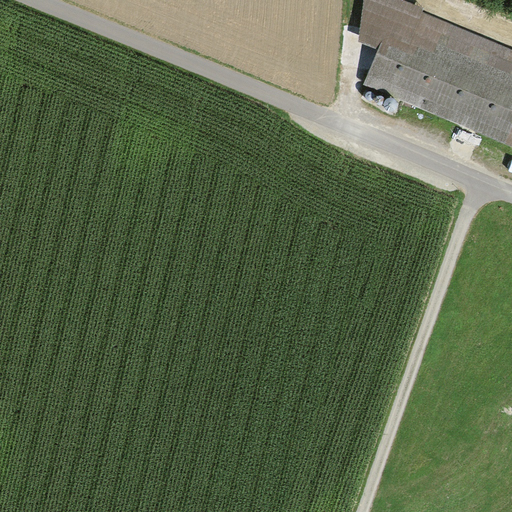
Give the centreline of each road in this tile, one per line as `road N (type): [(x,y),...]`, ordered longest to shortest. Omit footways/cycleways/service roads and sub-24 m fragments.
road 1 (unclassified): [(511,191),(35,0)]
road 2 (track): [(359,511),(473,181)]
